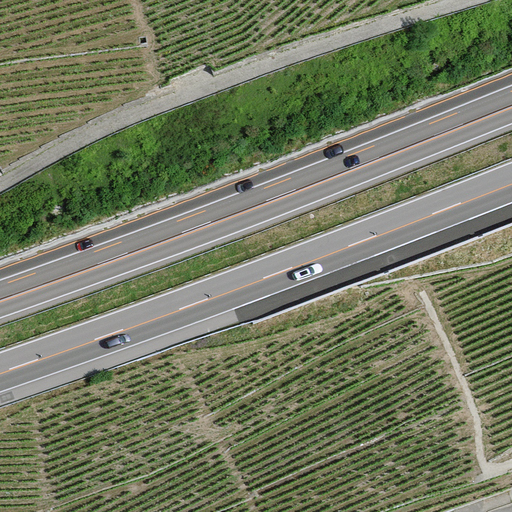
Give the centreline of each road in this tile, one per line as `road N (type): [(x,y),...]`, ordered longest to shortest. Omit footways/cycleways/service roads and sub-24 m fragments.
road 1 (motorway): [(511,102),(0,297)]
road 2 (motorway): [(0,373),(511,184)]
